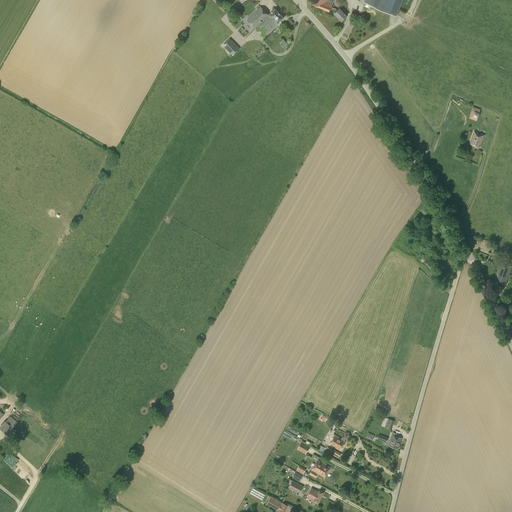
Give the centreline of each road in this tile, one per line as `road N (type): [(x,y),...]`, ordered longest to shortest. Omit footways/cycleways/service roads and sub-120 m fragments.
road 1 (unclassified): [(467,253),(346,57),(294,0)]
road 2 (unclassified): [(391,511),(467,253)]
